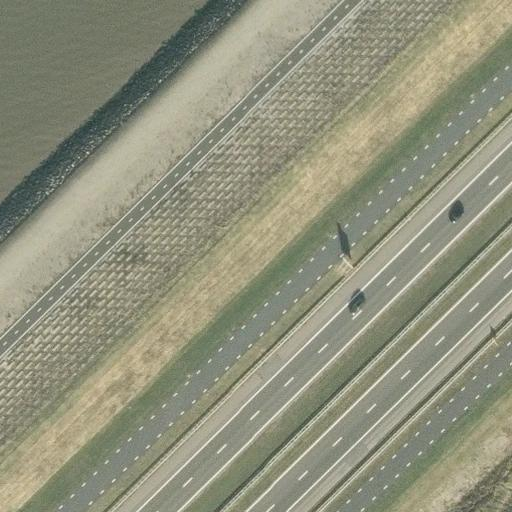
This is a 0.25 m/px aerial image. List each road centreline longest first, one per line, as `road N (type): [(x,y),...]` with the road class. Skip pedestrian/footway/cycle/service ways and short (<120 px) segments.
road 1 (unclassified): [(67,511),(511,76)]
road 2 (motorway): [(511,163),(157,511)]
road 3 (motorway): [(272,511),(511,277)]
road 4 (unclassified): [(346,511),(511,349)]
